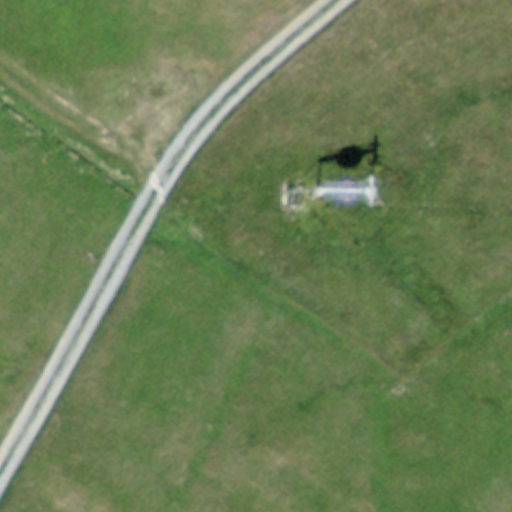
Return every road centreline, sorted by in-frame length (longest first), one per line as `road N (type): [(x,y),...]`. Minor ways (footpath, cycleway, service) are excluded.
road 1 (track): [(0,464),(163,160),(333,0)]
road 2 (track): [(163,160),(0,52)]
